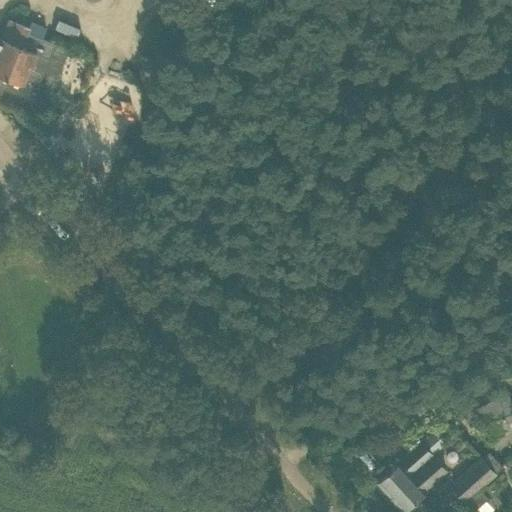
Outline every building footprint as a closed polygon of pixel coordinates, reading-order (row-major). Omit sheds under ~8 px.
[(9,18),(0,37),(0,72),(23,83),(26,76),(52,88),(69,49),(27,31),(29,27),(9,18)] [(509,421),(511,419),(511,401),(507,392),(474,407),(489,439),(511,428),(509,421)] [(389,494),(432,455),(431,454),(445,443),(433,429),(420,439),(375,480),(389,494)] [(488,485),(484,481),(502,465),(489,451),(451,484),(474,509),(488,496),(482,490),(488,485)] [(445,470),(432,455),(389,494),(402,509),(425,488),(445,470)]
